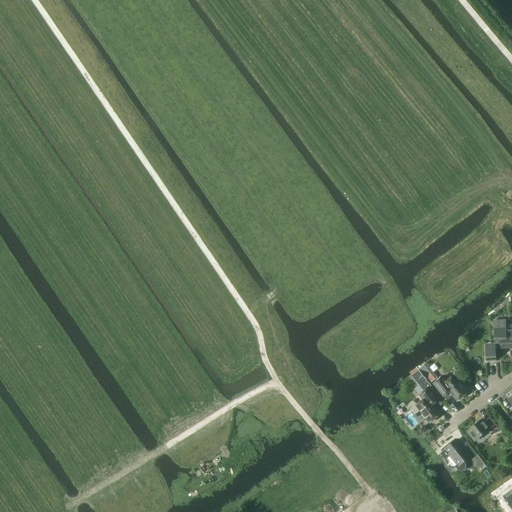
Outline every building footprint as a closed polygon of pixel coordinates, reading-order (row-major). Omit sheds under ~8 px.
[(506,320),(494,321),(496,343),(501,342),(502,349),(511,348),(511,324),(506,325),(506,320)] [(497,360),(496,346),(486,346),(487,361),(497,360)] [(437,397),(439,396),(432,386),(421,372),(414,377),(425,391),(420,395),(424,400),(417,405),(421,410),(417,414),(423,421),(427,418),(430,422),(441,414),(433,405),(439,400),(437,397)] [(443,377),(434,384),(442,394),(444,396),(451,391),(454,396),(458,401),(468,393),(455,376),(447,382),(443,377)] [(491,435),(499,429),(490,418),(485,421),(484,419),(468,432),(475,441),(488,431),(491,435)] [(447,448),(447,449),(441,453),(446,459),(452,455),(459,464),(456,466),(460,470),(463,471),(466,468),(467,465),(465,462),(471,457),(457,440),(447,448)] [(480,469),(485,465),(478,454),(472,459),(480,469)] [(511,488),(503,495),(511,508),(511,488)]
